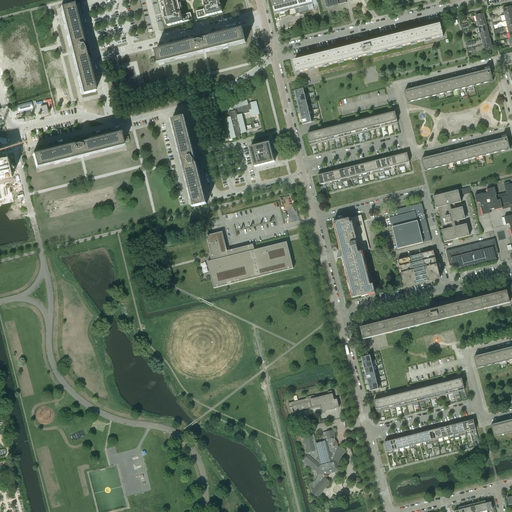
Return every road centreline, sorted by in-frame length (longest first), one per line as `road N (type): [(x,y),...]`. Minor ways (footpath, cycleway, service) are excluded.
road 1 (residential): [(113,123),(97,55),(262,14)]
road 2 (residential): [(271,51),(476,0)]
road 3 (residential): [(189,107),(217,194),(302,173)]
road 4 (residential): [(409,138),(396,86),(499,60)]
road 5 (residential): [(366,432),(337,314)]
